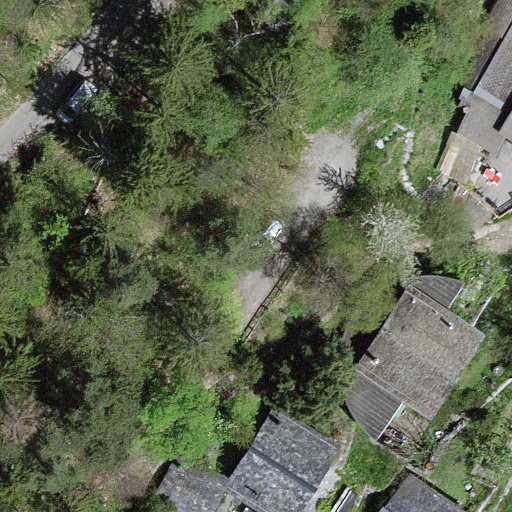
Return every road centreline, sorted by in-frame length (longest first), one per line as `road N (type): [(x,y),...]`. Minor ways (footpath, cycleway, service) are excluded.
road 1 (track): [(485,239),(358,278),(221,413),(89,511)]
road 2 (unclassified): [(138,0),(0,163)]
